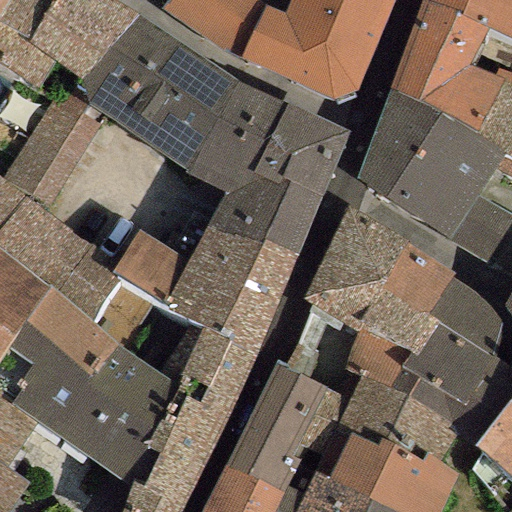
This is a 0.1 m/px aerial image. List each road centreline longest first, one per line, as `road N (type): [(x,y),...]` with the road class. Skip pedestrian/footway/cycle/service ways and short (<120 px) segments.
road 1 (residential): [(337,185),(189,511)]
road 2 (residential): [(337,185),(498,294),(511,403)]
road 3 (residential): [(359,130),(131,0)]
road 4 (residential): [(407,0),(359,130)]
